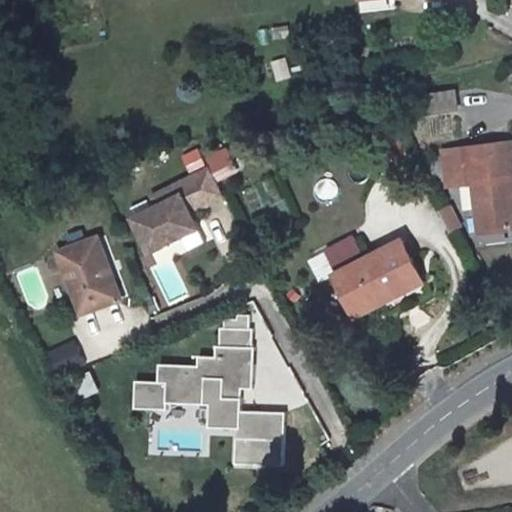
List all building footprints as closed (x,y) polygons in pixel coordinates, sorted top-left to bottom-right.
[(461,137),(438,143),(447,175),(473,166),(486,214),(511,207),(511,177),(511,173),(511,172),(511,143),(506,122),(460,134),(461,137)] [(230,147),(210,155),(220,180),(240,172),(230,147)] [(208,166),(151,196),(157,206),(133,219),(151,253),(198,227),(187,206),(193,203),(197,208),(223,195),(208,166)] [(452,233),(467,225),(455,202),(439,210),(452,233)] [(100,237),(63,250),(84,313),(121,300),(100,237)] [(399,240),(330,272),(350,315),(419,284),(399,240)] [(198,364),(159,363),(158,384),(166,384),(166,404),(208,405),(209,428),(236,428),(236,441),(286,441),(287,414),(245,413),(245,391),(257,391),(258,348),(254,348),(255,330),(221,328),(220,347),(217,346),(216,355),(199,354),(198,364)] [(81,340),(53,347),(58,370),(87,363),(81,340)] [(94,370),(76,377),(84,398),(103,391),(94,370)]
